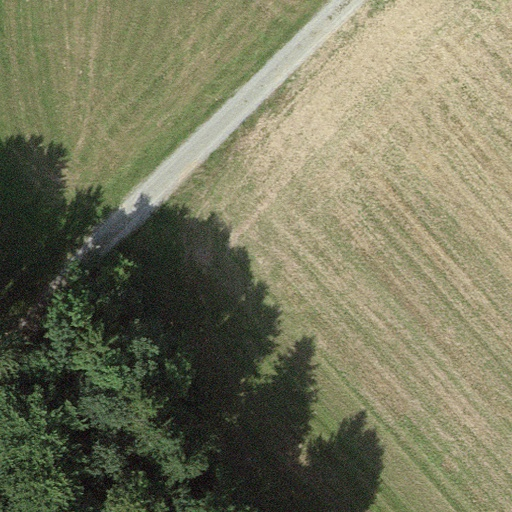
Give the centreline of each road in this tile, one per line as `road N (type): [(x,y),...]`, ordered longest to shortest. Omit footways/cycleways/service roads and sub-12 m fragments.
road 1 (track): [(357,0),(44,299)]
road 2 (track): [(223,511),(44,299)]
